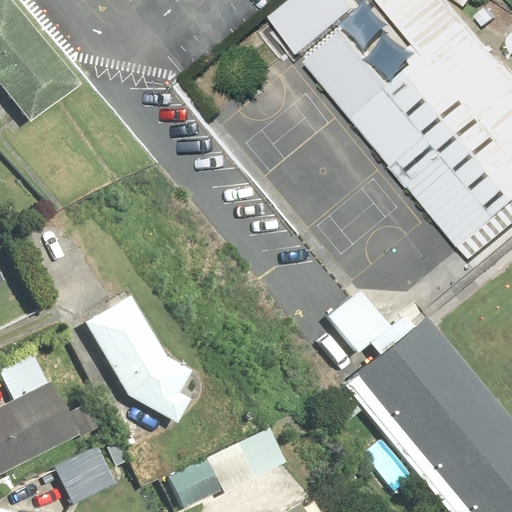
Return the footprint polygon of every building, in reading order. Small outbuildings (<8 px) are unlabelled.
[(80,76),(19,0),(0,0),(0,82),(28,118),(80,76)] [(359,0),(294,0),(275,15),(303,51),(364,5),(359,0)] [(354,26),(311,60),(469,254),(511,219),(511,78),(448,0),(387,0),(428,49),(394,76),(354,26)] [(69,210),(16,237),(44,294),(98,267),(69,210)] [(132,289),(84,317),(125,388),(181,419),(195,393),(182,386),(193,366),(169,352),(132,289)] [(511,511),(511,418),(433,320),(358,381),(464,511),(511,511)] [(0,474),(85,429),(37,337),(0,356),(0,374),(11,397),(0,402),(0,474)] [(94,444),(46,469),(65,504),(113,479),(94,444)] [(196,453),(157,473),(176,510),(215,490),(196,453)] [(313,511),(304,496),(276,511),(313,511)] [(67,511),(68,508),(3,500),(1,511),(67,511)]
